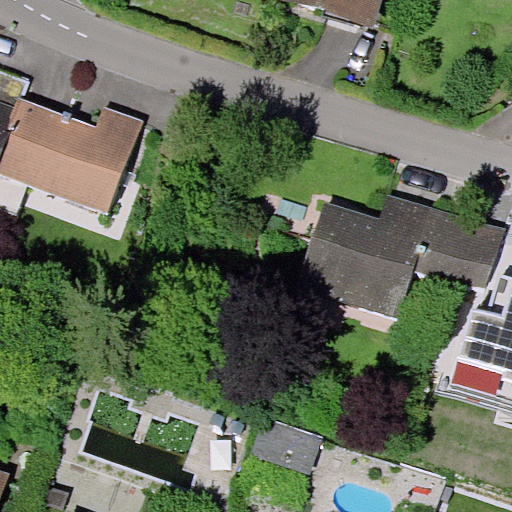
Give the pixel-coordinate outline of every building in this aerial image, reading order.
[(360,28),(368,0),(271,0),(270,2),(360,28)] [(0,107),(0,191),(4,181),(27,117),(0,107)] [(119,222),(153,126),(113,112),(105,135),(30,108),(27,117),(4,181),(119,222)] [(401,317),(432,214),(387,201),(378,231),(320,214),(298,286),(401,317)] [(511,361),(511,315),(500,358),(511,361)]
